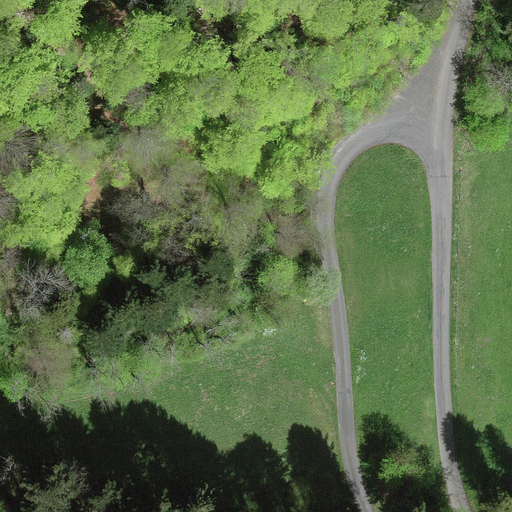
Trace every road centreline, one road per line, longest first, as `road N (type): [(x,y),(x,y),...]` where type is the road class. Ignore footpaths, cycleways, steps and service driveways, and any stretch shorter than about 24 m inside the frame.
road 1 (residential): [(443,113),(371,132),(328,179),(349,432),(370,511)]
road 2 (unclassified): [(463,511),(444,428),(443,113)]
